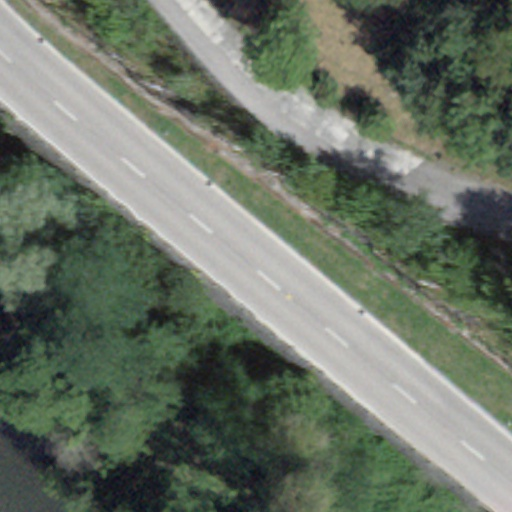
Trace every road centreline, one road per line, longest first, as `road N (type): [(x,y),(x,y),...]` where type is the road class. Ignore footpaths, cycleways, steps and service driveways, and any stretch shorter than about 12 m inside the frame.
road 1 (secondary): [(511,489),(62,116),(0,55)]
road 2 (unclassified): [(181,0),(274,95),(365,150),(511,219)]
